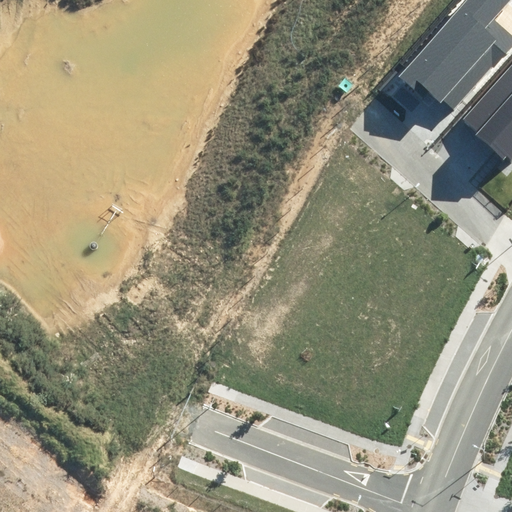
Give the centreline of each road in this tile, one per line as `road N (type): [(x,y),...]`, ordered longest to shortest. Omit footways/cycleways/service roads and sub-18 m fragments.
road 1 (residential): [(426,507),(201,422)]
road 2 (unknown): [(201,422),(0,325)]
road 3 (residential): [(511,244),(371,120)]
road 4 (residential): [(430,494),(511,327)]
road 5 (unknown): [(371,120),(269,0)]
